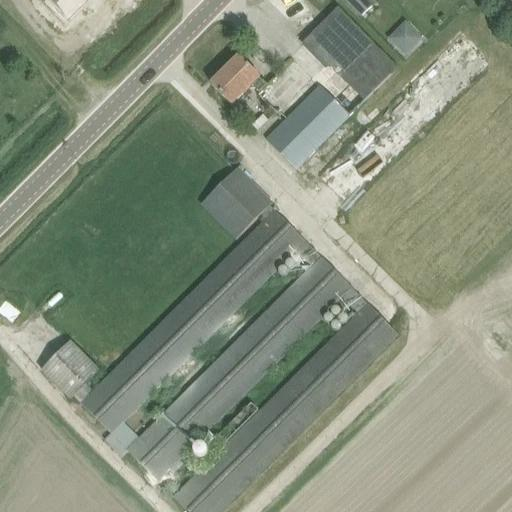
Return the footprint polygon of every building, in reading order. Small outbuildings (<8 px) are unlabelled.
[(46,0),(64,18),(82,0),(46,0)] [(375,5),(369,0),(343,0),(343,1),(362,20),(375,5)] [(366,101),(398,69),(353,25),(339,10),(329,21),(317,32),(305,44),(338,78),(341,75),(366,101)] [(406,40),(397,31),(389,40),(406,58),(424,40),(415,32),(406,40)] [(252,87),(260,94),(269,87),(260,79),(261,78),(241,58),(212,86),(232,106),(252,87)] [(305,163),(338,130),(350,119),(351,118),(322,88),(289,121),(268,141),(297,170),(305,163)] [(143,440),(130,453),(158,482),(343,297),(360,314),(260,413),(252,405),(215,441),(223,450),(176,497),(190,511),(222,511),(399,336),(271,208),(274,205),(239,170),(203,206),(238,241),(262,217),(268,222),(96,395),(86,385),(99,372),(71,344),(43,372),(71,400),(73,398),(83,407),(112,435),(125,422),(296,251),(297,252),(312,267),(314,269),(143,440)]
